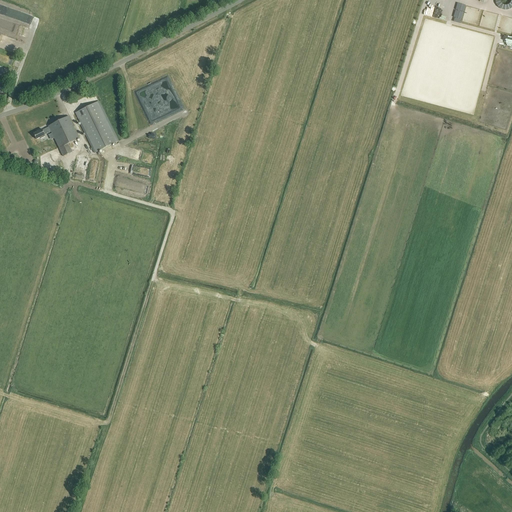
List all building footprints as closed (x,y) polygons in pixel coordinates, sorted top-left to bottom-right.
[(511,0),(496,0),(498,10),(511,7),(511,0)] [(163,113),(169,112),(166,101),(168,100),(168,97),(160,99),(160,102),(155,103),(157,111),(160,110),(161,112),(163,112),(163,113)] [(98,102),(75,113),(95,153),(118,142),(98,102)] [(79,139),(69,117),(48,127),(49,128),(42,131),(42,130),(33,134),(36,140),(45,136),(45,135),(51,132),(63,157),(72,153),(68,145),(79,139)] [(26,163),(31,160),(25,147),(20,150),(26,163)] [(73,177),(81,179),(86,162),(78,159),(73,177)]
